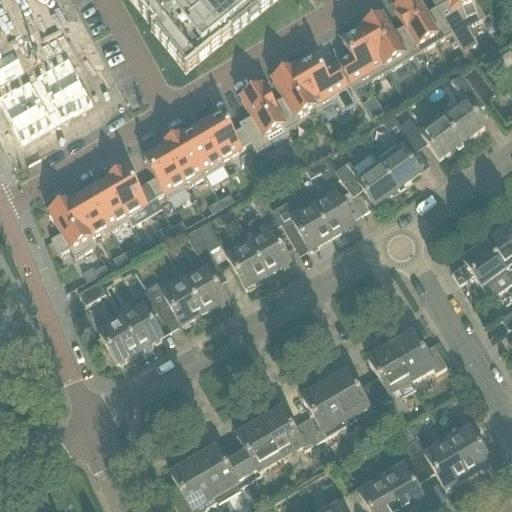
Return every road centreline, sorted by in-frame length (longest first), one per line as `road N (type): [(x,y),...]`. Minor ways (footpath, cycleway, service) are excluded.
road 1 (residential): [(0,209),(357,0)]
road 2 (residential): [(403,244),(89,426)]
road 3 (residential): [(89,426),(0,210)]
road 4 (residential): [(511,424),(403,244)]
road 5 (residential): [(511,161),(403,244)]
